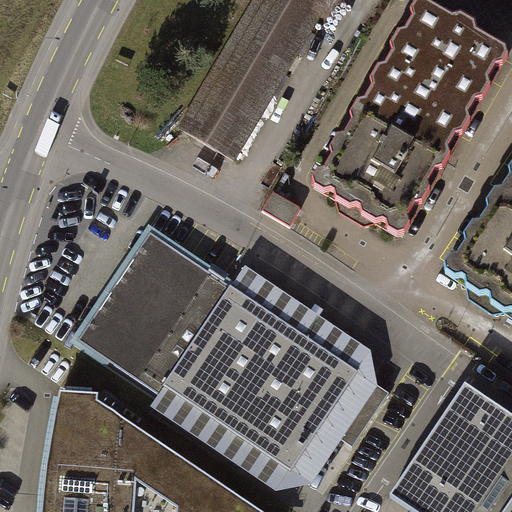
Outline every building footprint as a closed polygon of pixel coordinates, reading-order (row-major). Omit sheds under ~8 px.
[(338,0),(258,0),(182,128),(241,163),(338,0)] [(422,1),(415,2),(310,180),(311,187),(336,202),(357,214),(376,224),(396,236),(406,233),(506,56),(504,49),(475,32),(473,24),(459,16),(450,18),(422,1)] [(511,165),(444,267),(447,275),(466,288),(486,301),(505,314),(511,318),(511,165)] [(299,208),(274,193),(263,212),(291,228),(295,220),(300,212),(299,208)] [(357,214),(336,202),(339,214),(363,228),(376,224),(357,214)] [(219,275),(153,231),(76,345),(164,401),(158,412),(280,490),(313,485),(380,386),(376,356),(250,272),(238,288),(219,275)] [(486,301),(466,288),(469,301),(492,317),(505,314),(486,301)] [(511,511),(511,419),(464,388),(440,424),(390,499),(410,511),(511,511)] [(97,404),(62,402),(50,462),(44,511),(248,511),(98,412),(97,404)]
